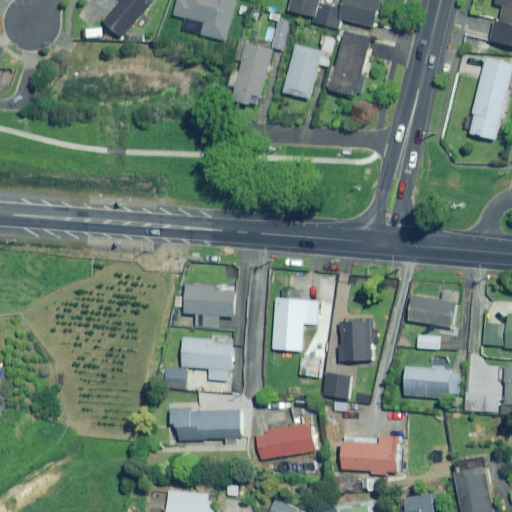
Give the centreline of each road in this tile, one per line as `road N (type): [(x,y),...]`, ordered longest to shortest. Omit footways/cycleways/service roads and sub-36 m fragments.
road 1 (primary): [(0,214),(382,242)]
road 2 (secondary): [(440,0),(382,242)]
road 3 (primary): [(382,242),(511,253)]
